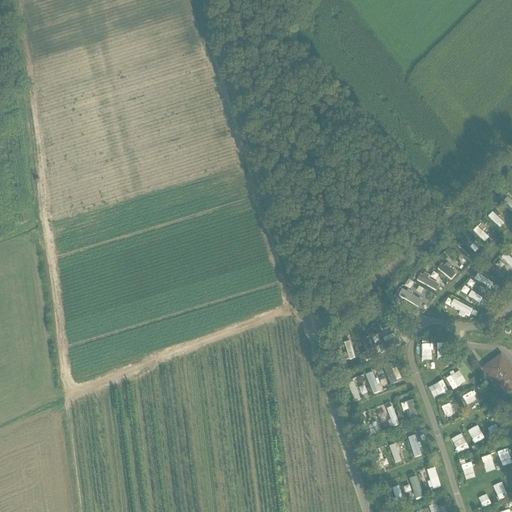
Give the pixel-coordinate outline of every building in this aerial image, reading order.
[(342,153),(335,173),(343,176),(347,163),(357,167),(360,160),(342,153)] [(500,228),(505,224),(493,213),(489,217),(500,228)] [(484,242),(488,238),(482,231),(478,235),(484,242)] [(511,270),(511,260),(507,254),(494,265),(502,274),(509,268),(511,270)] [(452,279),(456,273),(441,264),(437,270),(452,279)] [(437,294),(448,278),(435,269),(429,278),(424,274),(419,282),(437,294)] [(474,280),(490,289),(494,283),(477,274),(474,280)] [(412,284),(403,299),(417,308),(427,293),(412,284)] [(450,297),(445,304),(468,318),(472,311),(450,297)] [(350,342),(345,343),(349,360),(354,358),(350,342)] [(446,357),(446,344),(438,344),(438,357),(446,357)] [(511,372),(499,357),(485,368),(503,392),(511,384),(511,372)] [(390,365),(383,368),(391,386),(398,382),(390,365)] [(374,373),(366,375),(372,395),(380,393),(374,373)] [(450,384),(455,391),(461,387),(455,380),(450,384)] [(354,382),(348,384),(355,402),(360,400),(354,382)] [(400,404),(403,412),(415,408),(413,400),(400,404)] [(442,407),(445,417),(453,414),(449,404),(442,407)] [(393,408),(378,413),(380,420),(386,418),(390,428),(399,425),(393,408)] [(478,426),(467,431),(474,445),(485,439),(478,426)] [(490,437),(499,435),(497,426),(488,428),(490,437)] [(423,456),(418,441),(410,443),(415,458),(423,456)] [(389,447),(396,464),(401,462),(395,444),(389,447)] [(380,447),(380,456),(385,456),(385,464),(390,464),(390,460),(391,460),(391,447),(380,447)] [(431,491),(441,488),(436,468),(421,472),(426,486),(429,485),(431,491)] [(418,479),(411,481),(415,498),(422,497),(418,479)] [(399,486),(393,488),(397,504),(403,503),(399,486)]
